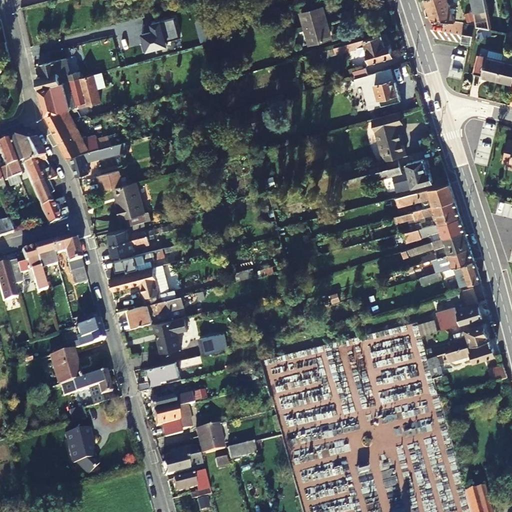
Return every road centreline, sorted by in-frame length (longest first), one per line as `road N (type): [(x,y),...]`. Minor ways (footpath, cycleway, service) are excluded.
road 1 (residential): [(162,511),(80,224)]
road 2 (tertiary): [(511,344),(439,100)]
